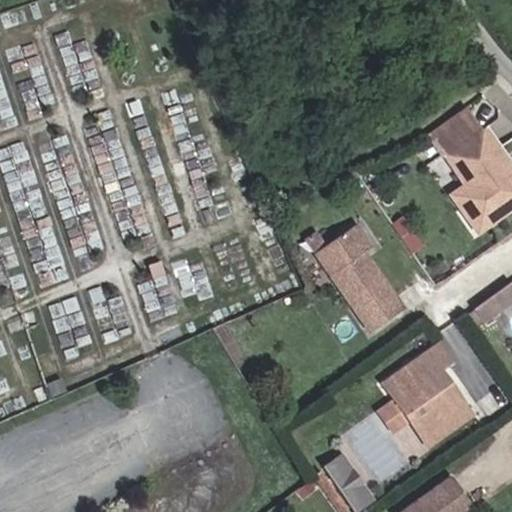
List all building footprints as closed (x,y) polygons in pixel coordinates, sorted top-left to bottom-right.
[(474,105),(435,132),(448,153),(489,129),(474,105)] [(511,209),(511,176),(507,168),(511,165),(489,129),(448,153),(466,182),(474,195),(460,205),(477,232),(511,209)] [(460,205),(474,195),(466,182),(451,193),(460,205)] [(371,334),(403,310),(366,259),(362,263),(357,257),(368,249),(351,227),(319,249),(334,269),(327,274),(371,334)] [(327,274),(334,269),(319,249),(312,254),(327,274)] [(496,313),(511,302),(511,295),(506,287),(487,300),(496,313)] [(482,322),(496,313),(487,300),(473,310),(482,322)] [(447,407),(443,401),(432,385),(427,378),(449,362),(438,345),(383,385),(394,400),(408,421),(427,447),(470,416),(458,399),(447,407)] [(443,401),(453,393),(441,378),(432,385),(443,401)] [(393,431),(408,421),(394,400),(379,411),(393,431)] [(352,511),(354,511),(370,501),(338,456),(322,468),(352,511)] [(338,511),(347,511),(320,473),(314,477),(338,511)] [(404,511),(468,511),(471,510),(449,480),(404,511)]
